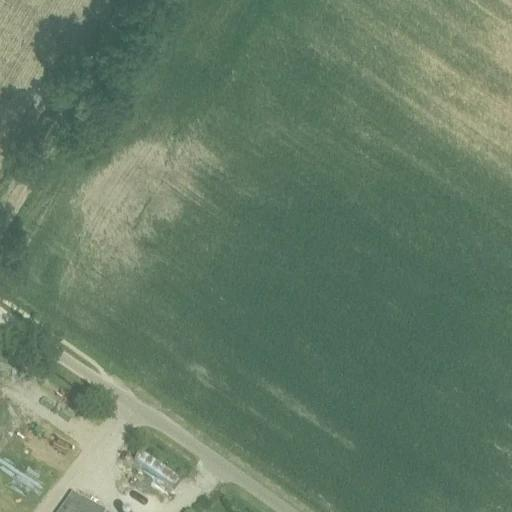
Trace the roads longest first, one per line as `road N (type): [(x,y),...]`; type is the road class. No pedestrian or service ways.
road 1 (unclassified): [(284,511),(0,313)]
road 2 (track): [(0,225),(127,0)]
